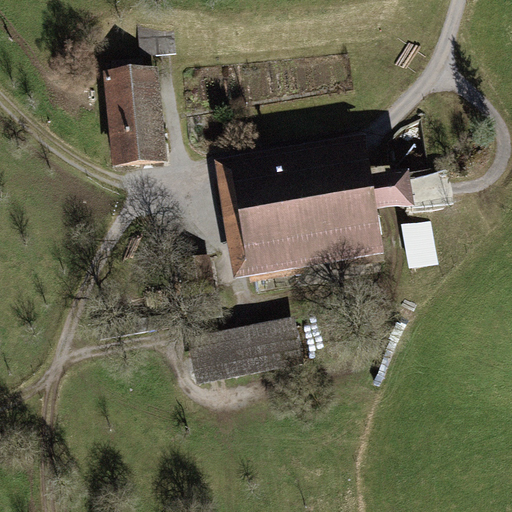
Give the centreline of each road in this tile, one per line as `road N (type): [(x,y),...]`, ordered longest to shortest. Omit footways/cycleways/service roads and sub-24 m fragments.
road 1 (track): [(459,0),(444,52),(382,127),(194,163),(141,197),(50,383),(48,511)]
road 2 (track): [(141,197),(47,145),(0,89)]
